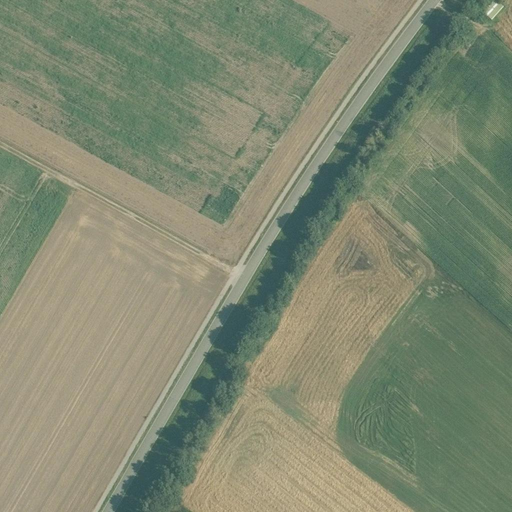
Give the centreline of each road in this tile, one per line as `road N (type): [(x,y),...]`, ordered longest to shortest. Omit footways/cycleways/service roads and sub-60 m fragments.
road 1 (tertiary): [(434,0),(244,278),(108,511)]
road 2 (track): [(0,136),(244,278)]
